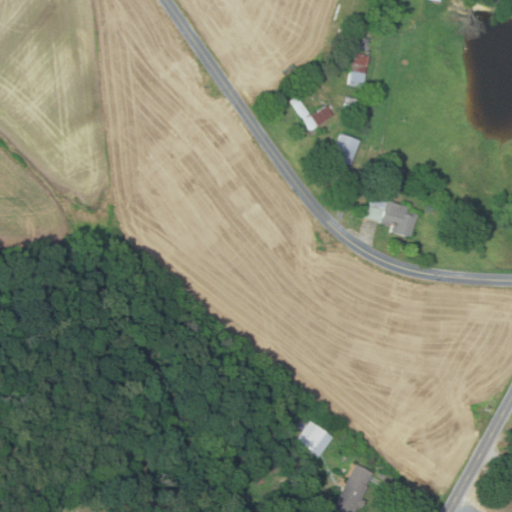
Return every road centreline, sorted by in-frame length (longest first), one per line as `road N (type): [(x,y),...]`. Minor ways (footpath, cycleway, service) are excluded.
road 1 (residential): [(511,280),(422,275),(376,260),(340,235),(165,0)]
road 2 (residential): [(449,511),(511,397)]
